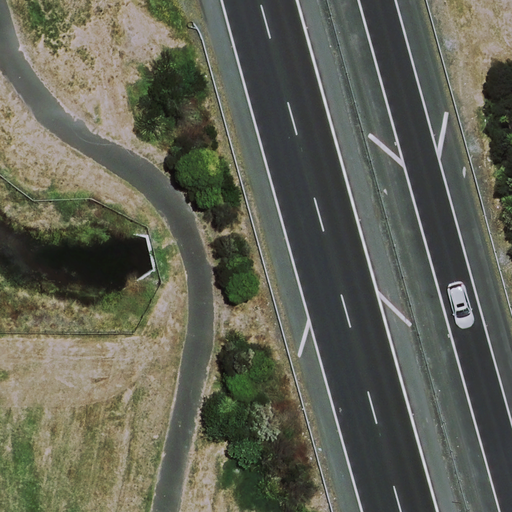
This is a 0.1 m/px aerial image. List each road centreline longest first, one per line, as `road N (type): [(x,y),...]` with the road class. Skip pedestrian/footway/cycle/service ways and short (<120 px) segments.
road 1 (motorway): [(405,511),(262,0)]
road 2 (motorway): [(386,0),(511,437)]
